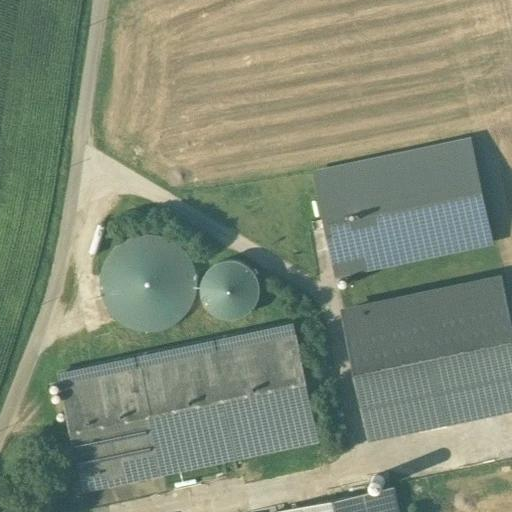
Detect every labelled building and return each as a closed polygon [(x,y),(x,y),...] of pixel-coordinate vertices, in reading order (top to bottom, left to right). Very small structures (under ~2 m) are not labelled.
[(471,142),(314,176),(335,274),(492,240),(471,142)] [(168,328),(180,320),(190,310),(196,298),(198,284),(197,271),(192,258),(183,247),(173,240),(161,235),(149,233),(136,235),(124,240),(114,248),(105,260),(100,274),(100,289),(104,303),(113,316),(124,325),(138,330),(153,331),(168,328)] [(203,299),(208,308),(215,314),(223,318),(232,319),(240,317),(248,313),(256,305),(260,294),(260,283),(255,273),(248,265),(238,260),(226,260),(216,263),(208,270),(203,279),(201,289),(203,299)] [(511,400),(511,329),(501,279),(344,312),(369,430),(511,400)] [(293,322),(59,372),(84,489),(318,440),(293,322)] [(511,400),(369,430),(371,440),(511,409),(511,400)] [(394,511),(390,489),(279,511),(394,511)]
